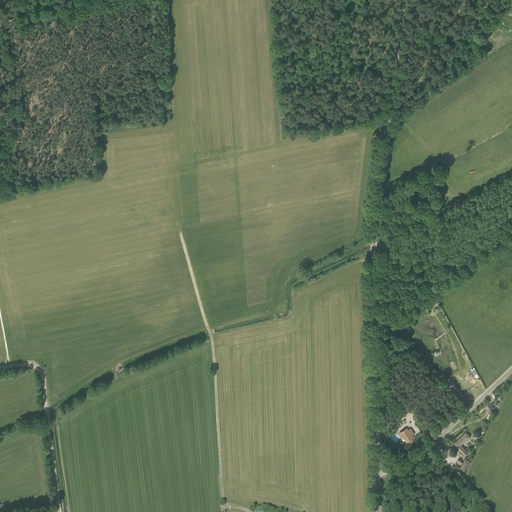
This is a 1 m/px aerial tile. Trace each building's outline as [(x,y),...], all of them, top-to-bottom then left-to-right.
[(459,391),(457,389),(455,392),(456,393),(456,394),(460,399),(464,395),(460,391),(459,391)] [(407,443),(414,438),(406,427),(399,432),(407,443)] [(465,457),(469,453),(461,445),(470,437),(466,432),(453,444),(465,457)] [(392,439),(397,442),(400,437),(395,434),(392,439)] [(448,453),(452,450),(445,442),(441,445),(448,453)] [(464,472),(471,462),(465,459),(458,469),(464,472)]
